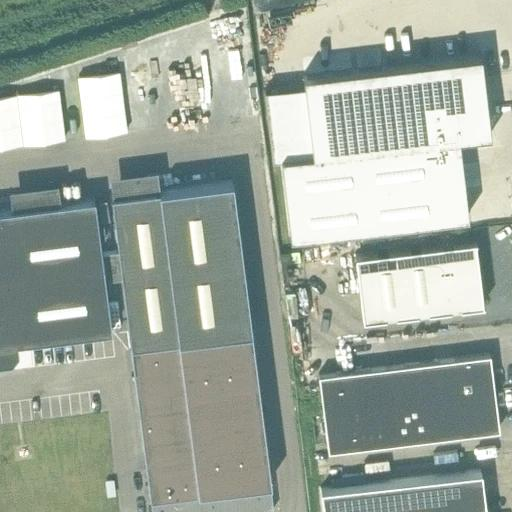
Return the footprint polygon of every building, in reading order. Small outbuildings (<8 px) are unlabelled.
[(312,152),(281,155),(290,236),(467,215),(458,137),(490,133),(486,93),(480,53),(302,74),(304,84),(312,152)] [(511,140),(490,141),(490,151),(511,150),(511,140)] [(270,480),(231,179),(110,194),(118,249),(100,251),(94,197),(0,208),(0,361),(11,360),(18,350),(17,341),(111,329),(104,279),(121,276),(132,364),(149,496),(150,496),(151,511),(250,511),(273,509),(269,481),(270,480)] [(505,266),(511,266),(511,223),(500,224),(501,244),(504,244),(505,266)] [(363,317),(436,308),(483,301),(475,239),(356,255),(363,317)] [(328,449),(498,428),(489,352),(318,374),(328,449)] [(322,511),(485,511),(480,468),(320,488),(322,511)]
